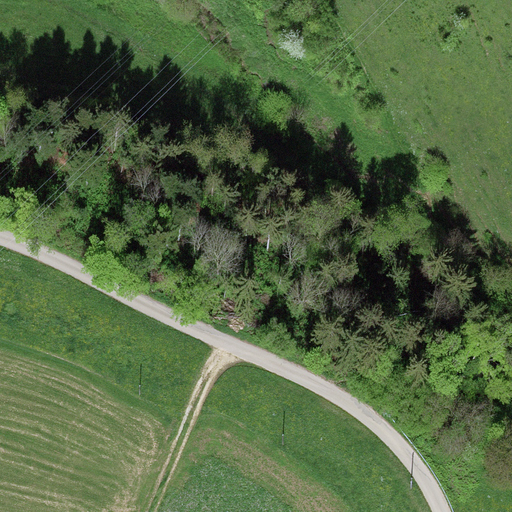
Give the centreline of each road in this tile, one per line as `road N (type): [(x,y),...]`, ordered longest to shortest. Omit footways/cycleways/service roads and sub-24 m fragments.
road 1 (track): [(67,0),(253,112),(426,248),(511,299)]
road 2 (residential): [(0,243),(326,387),(363,411),(418,467),(440,511)]
road 3 (track): [(231,345),(197,386),(146,511)]
